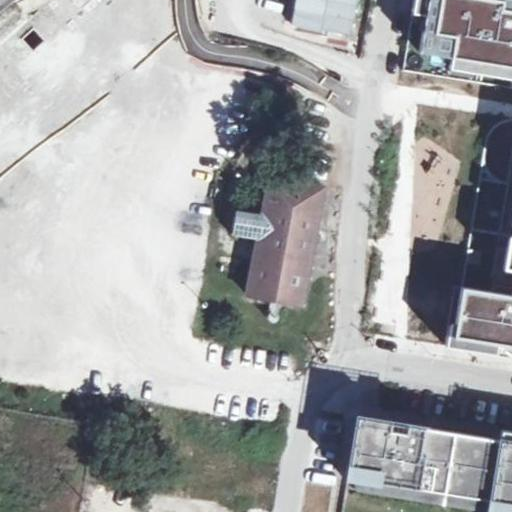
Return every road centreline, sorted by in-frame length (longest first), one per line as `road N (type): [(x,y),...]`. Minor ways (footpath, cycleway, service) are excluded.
road 1 (unclassified): [(389,0),(339,363)]
road 2 (residential): [(339,363),(511,390)]
road 3 (unclassified): [(339,363),(314,511)]
